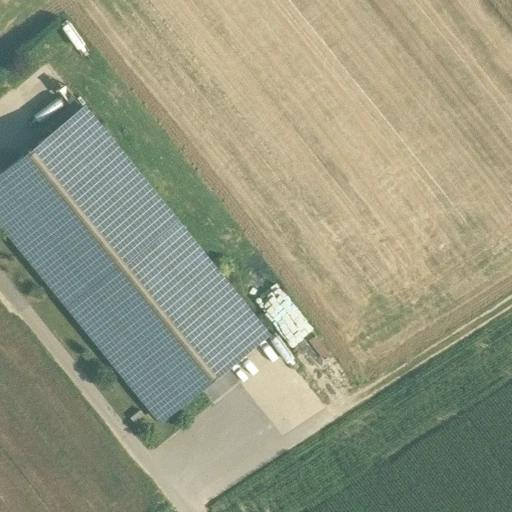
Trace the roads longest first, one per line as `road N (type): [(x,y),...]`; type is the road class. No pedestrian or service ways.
road 1 (track): [(511,302),(183,509)]
road 2 (track): [(185,511),(0,280)]
